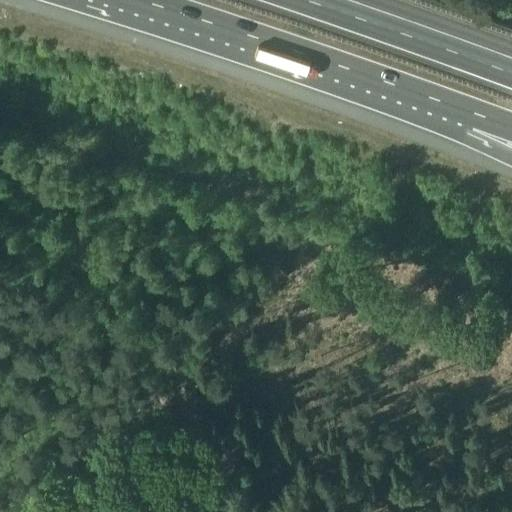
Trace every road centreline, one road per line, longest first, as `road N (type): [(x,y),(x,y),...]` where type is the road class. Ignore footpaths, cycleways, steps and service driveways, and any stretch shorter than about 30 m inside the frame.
road 1 (track): [(0,150),(511,297)]
road 2 (track): [(40,162),(215,511)]
road 3 (motorway): [(133,0),(473,114)]
road 4 (motorway): [(511,77),(298,0)]
